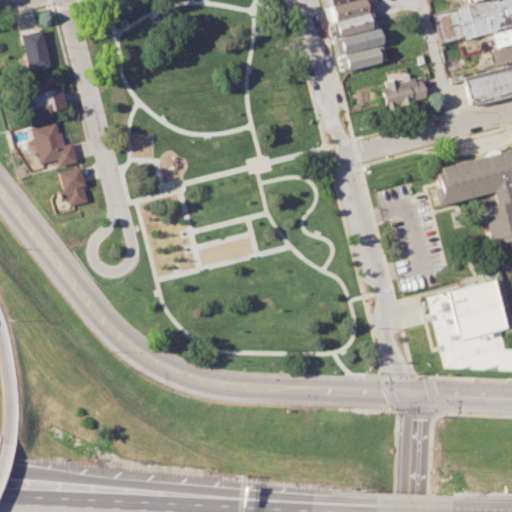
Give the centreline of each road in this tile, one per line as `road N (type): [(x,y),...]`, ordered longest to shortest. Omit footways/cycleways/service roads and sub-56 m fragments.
road 1 (residential): [(409,394),(381,325),(381,291),(301,0)]
road 2 (motorway): [(307,511),(0,469)]
road 3 (tertiary): [(158,362),(244,387),(409,394)]
road 4 (tertiary): [(158,362),(117,332),(0,187)]
road 5 (residential): [(62,0),(111,193)]
road 6 (residential): [(111,193),(110,214),(90,249),(95,265),(109,271),(124,266),(130,250),(111,193)]
road 7 (motorway): [(184,507),(0,499)]
road 8 (residential): [(342,156),(511,111)]
road 9 (motorway): [(307,511),(184,507)]
